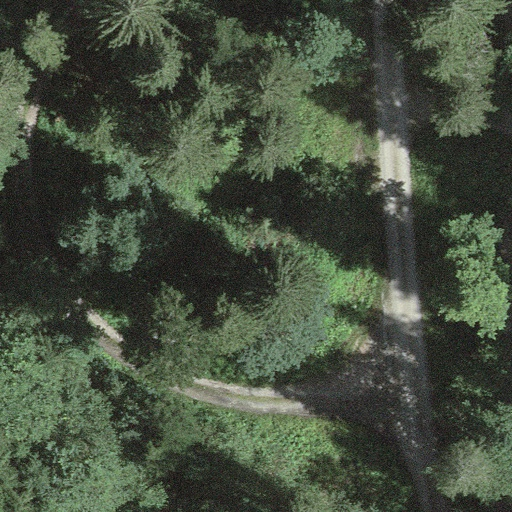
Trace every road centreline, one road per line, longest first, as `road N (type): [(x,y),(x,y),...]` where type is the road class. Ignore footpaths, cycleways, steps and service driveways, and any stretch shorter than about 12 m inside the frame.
road 1 (track): [(84,0),(32,100),(27,159),(40,224),(68,285),(117,339),(181,373),(232,383),(304,377),(399,351)]
road 2 (track): [(399,351),(376,106),(376,0)]
road 3 (track): [(424,511),(399,351)]
